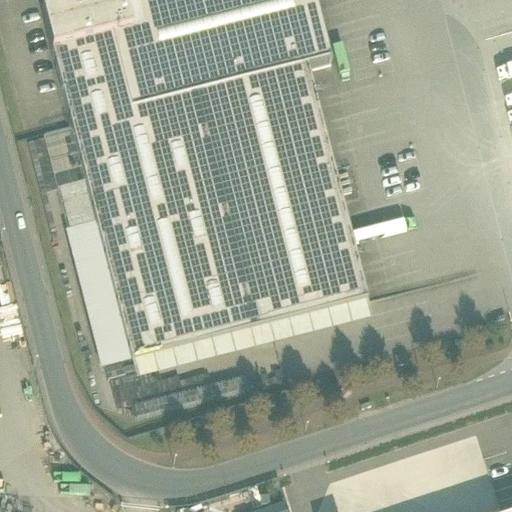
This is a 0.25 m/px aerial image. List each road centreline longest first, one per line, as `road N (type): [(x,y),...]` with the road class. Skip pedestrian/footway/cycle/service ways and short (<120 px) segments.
road 1 (residential): [(185,487),(109,469),(71,425),(0,165)]
road 2 (unclassified): [(511,384),(185,487)]
road 3 (unknown): [(457,0),(463,15),(412,20),(397,36),(390,56),(398,89),(467,124),(492,124)]
road 4 (residential): [(511,194),(463,15)]
